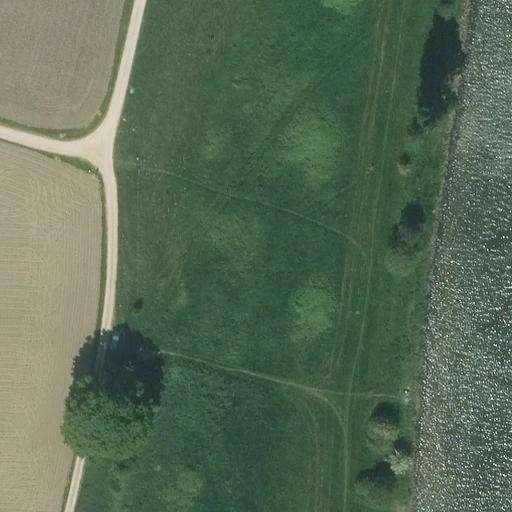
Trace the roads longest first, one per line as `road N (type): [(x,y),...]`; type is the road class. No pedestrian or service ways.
road 1 (track): [(106,161),(108,301),(69,511)]
road 2 (track): [(138,0),(106,161)]
